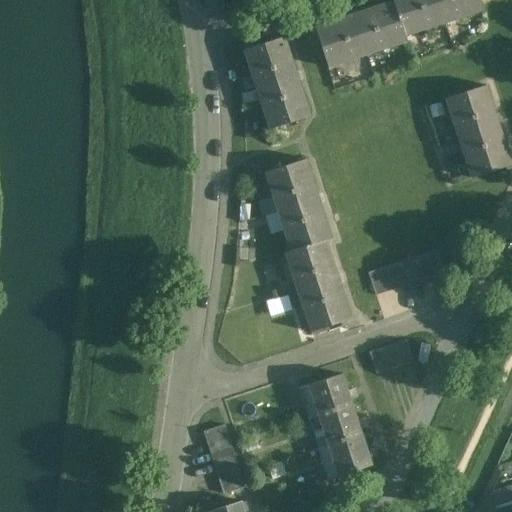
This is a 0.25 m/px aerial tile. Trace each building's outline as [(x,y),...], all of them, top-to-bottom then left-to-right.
[(479,0),(391,0),(392,2),(315,27),(328,68),(406,43),(404,37),(484,11),(479,0)] [(286,37),(245,50),(270,128),(311,114),(286,37)] [(511,163),(484,85),(445,98),(471,177),(511,163)] [(332,237),(307,158),(265,171),(289,251),(284,252),(309,332),(351,319),(326,239),(332,237)] [(439,249),(367,273),(375,295),(446,270),(439,249)] [(415,360),(408,339),(395,343),(402,365),(415,360)] [(402,365),(395,343),(383,347),(390,369),(402,365)] [(390,369),(383,347),(371,351),(378,373),(390,369)] [(343,373),(310,384),(321,415),(354,404),(343,373)] [(354,404),(321,415),(331,445),(363,433),(354,404)] [(224,492),(246,486),(226,423),(205,430),(224,492)] [(363,433),(331,445),(341,476),(374,464),(363,433)] [(135,478),(121,476),(118,493),(133,495),(135,478)] [(511,485),(493,492),(486,507),(511,500),(511,485)] [(140,511),(143,496),(133,495),(118,493),(115,511),(140,511)] [(213,509),(214,511),(251,511),(248,499),(213,509)]
